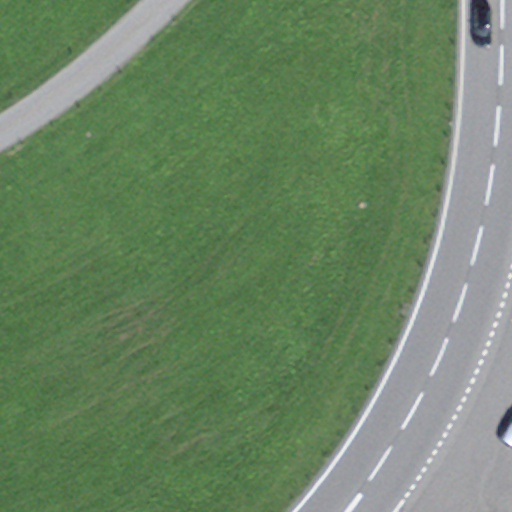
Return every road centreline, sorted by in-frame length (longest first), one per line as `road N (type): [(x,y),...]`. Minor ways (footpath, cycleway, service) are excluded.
road 1 (secondary): [(497,0),(498,104),(474,245),(405,427),(346,511)]
road 2 (unclassified): [(0,133),(65,91),(159,0)]
